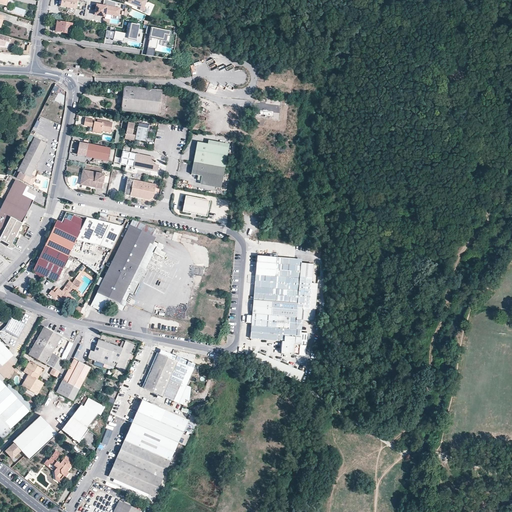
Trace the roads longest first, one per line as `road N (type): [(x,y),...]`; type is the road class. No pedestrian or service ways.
road 1 (residential): [(152,337),(109,442),(67,511)]
road 2 (residential): [(55,192),(72,87),(33,72)]
road 3 (residential): [(152,337),(11,296)]
road 4 (unclassified): [(231,232),(244,248),(236,342),(226,352)]
